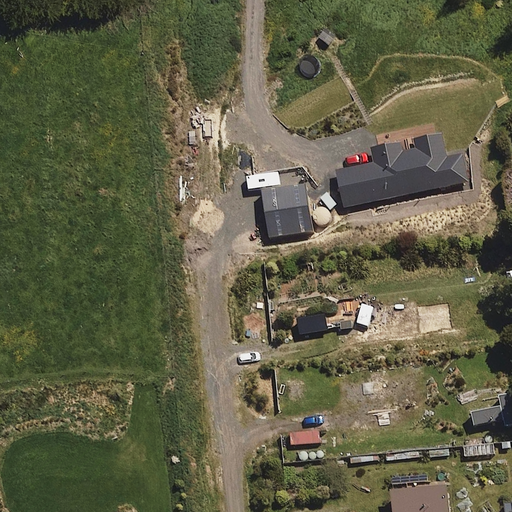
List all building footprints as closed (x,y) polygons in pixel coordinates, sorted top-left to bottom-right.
[(344,208),(468,183),(462,152),(449,155),(444,133),(416,139),(417,148),(402,151),(400,141),(370,147),(373,162),(336,170),(344,208)] [(269,238),(313,231),(305,183),(261,190),(269,238)] [(421,357),(406,359),(413,390),(427,386),(421,357)] [(357,365),(343,368),(352,408),(366,405),(357,365)] [(318,445),(318,432),(291,433),(291,445),(318,445)] [(445,511),(443,489),(388,495),(390,511),(445,511)]
